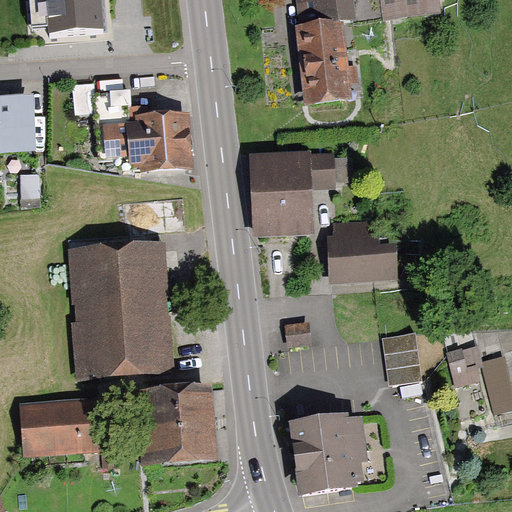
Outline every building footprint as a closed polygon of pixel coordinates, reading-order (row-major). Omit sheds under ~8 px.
[(49,36),(106,32),(103,0),(44,0),(45,1),(30,2),(32,33),(49,31),(49,36)] [(294,0),(298,24),(342,19),(356,17),(354,0),(294,0)] [(380,0),(383,18),(442,11),(440,0),(380,0)] [(342,19),(298,24),(296,24),(304,104),(353,96),(342,19)] [(131,174),(194,169),(190,109),(145,112),(145,104),(133,105),(132,88),(95,90),(101,163),(130,160),(131,174)] [(33,96),(0,98),(0,150),(36,148),(33,96)] [(247,152),(252,238),(315,235),(313,189),(336,188),(335,179),(347,178),(346,157),(334,158),(334,152),(312,153),(312,148),(247,152)] [(37,202),(35,178),(22,179),(23,203),(37,202)] [(326,237),(328,284),(397,281),(395,244),(379,245),(378,237),(365,238),(364,224),(336,226),(336,237),(326,237)] [(72,323),(76,377),(175,370),(165,245),(69,252),(73,306),(76,306),(77,323),(72,323)] [(284,325),(287,348),(311,345),(308,323),(284,325)] [(382,338),(388,388),(422,384),(416,334),(382,338)] [(490,412),(511,408),(501,360),(479,364),(476,348),(447,354),(450,371),(462,368),(466,385),(483,381),(490,412)] [(143,465),(220,459),(214,383),(146,388),(149,429),(140,430),(143,465)] [(21,404),(25,457),(106,451),(102,398),(21,404)] [(291,421),(301,493),(364,484),(361,462),(367,461),(361,416),(349,417),(349,413),(291,421)]
